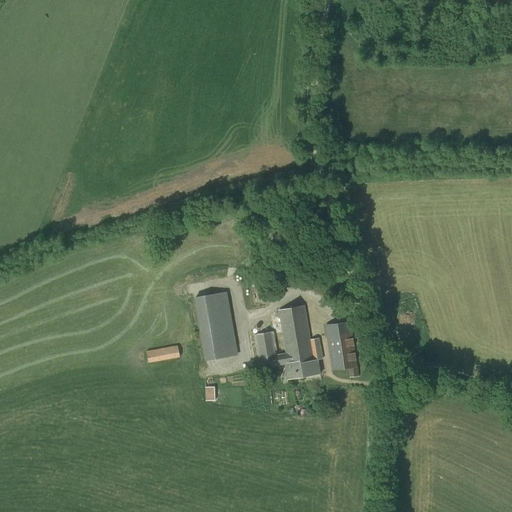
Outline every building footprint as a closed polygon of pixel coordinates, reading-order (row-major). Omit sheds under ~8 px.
[(205,361),(238,355),(227,292),(194,297),(205,361)] [(310,340),(304,306),(279,311),(286,354),(277,356),(273,332),(254,335),(260,368),(285,364),(288,380),(320,374),(317,360),(322,359),(319,339),(310,340)] [(359,376),(358,368),(351,322),(325,325),(331,371),(349,369),(350,378),(359,376)] [(148,363),(180,357),(178,345),(146,351),(148,363)] [(435,386),(437,377),(412,373),(411,382),(435,386)] [(206,401),(215,400),(215,387),(205,387),(206,401)]
